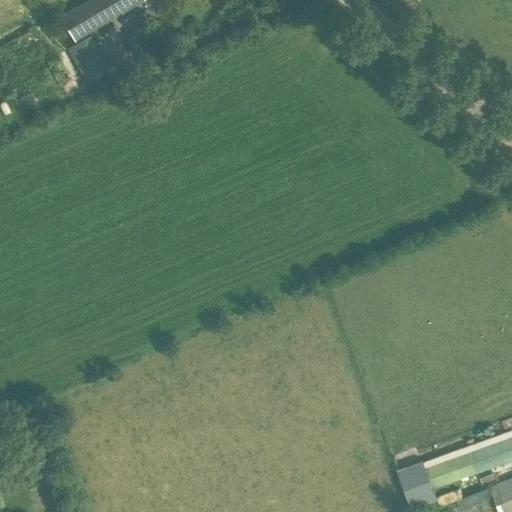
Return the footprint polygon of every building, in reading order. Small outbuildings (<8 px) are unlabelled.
[(88,0),(61,17),(75,41),(143,0),(88,0)] [(142,33),(126,41),(137,62),(153,53),(142,33)] [(90,37),(67,50),(87,85),(110,72),(90,37)] [(511,437),(426,469),(433,490),(511,461),(511,437)] [(437,501),(433,490),(426,469),(424,463),(398,472),(411,510),(437,501)] [(511,511),(511,478),(490,487),(494,497),(499,511),(511,511)] [(494,497),(490,487),(457,500),(462,510),(494,497)]
